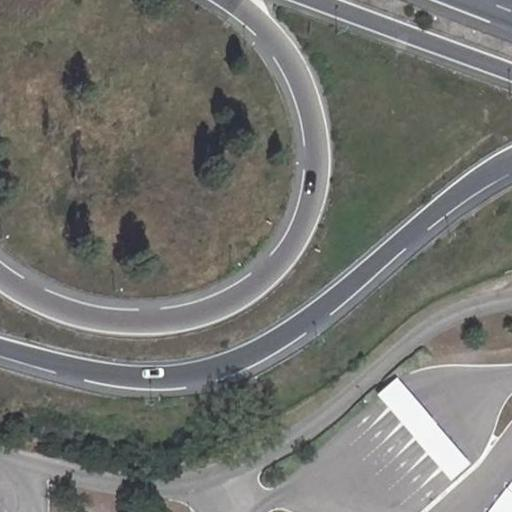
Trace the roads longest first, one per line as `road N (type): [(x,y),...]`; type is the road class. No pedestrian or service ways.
road 1 (motorway): [(227,0),(265,29),(305,91),(322,152),(307,222),(275,266),(225,305),(167,321),(42,303),(0,275)]
road 2 (motorway): [(0,347),(125,377),(199,373),(244,357),(287,334),(470,182),(511,161)]
road 3 (motorway): [(308,0),(511,74)]
